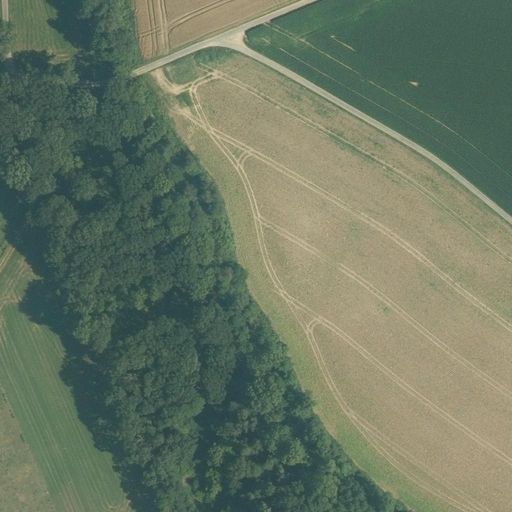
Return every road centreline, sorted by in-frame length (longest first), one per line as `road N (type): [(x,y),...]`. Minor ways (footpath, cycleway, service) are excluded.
road 1 (unclassified): [(11,80),(35,200),(163,511)]
road 2 (secondary): [(0,198),(297,0)]
road 3 (track): [(511,223),(439,162),(290,70),(218,38)]
road 4 (unclassified): [(312,0),(102,83),(11,80)]
